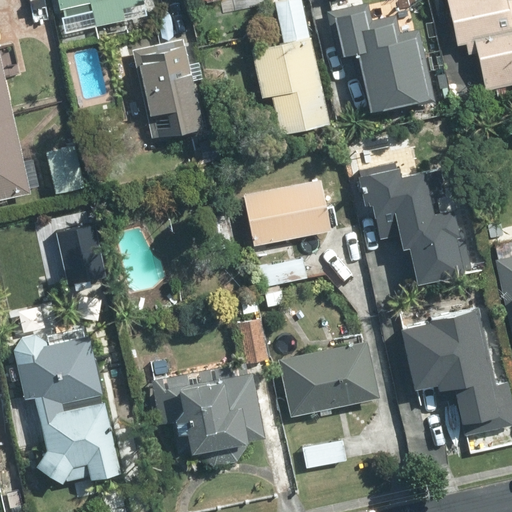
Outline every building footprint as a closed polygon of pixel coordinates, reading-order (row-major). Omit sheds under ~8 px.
[(137,0),(62,0),(66,13),(78,11),(81,26),(113,18),(116,31),(128,29),(125,17),(127,16),(124,3),(137,0)] [(328,106),(305,0),(278,0),(287,41),(258,47),(267,92),(275,91),(280,116),(328,106)] [(369,0),(368,0),(331,9),(339,50),(349,56),(355,54),(358,63),(367,61),(370,79),(430,66),(421,26),(401,31),(397,12),(373,17),(369,0)] [(511,80),(511,0),(450,0),(459,41),(471,39),(474,51),(480,50),(489,86),(511,80)] [(185,37),(137,47),(155,131),(205,120),(195,70),(192,71),(185,37)] [(0,115),(15,112),(0,42),(0,115)] [(0,195),(32,188),(15,112),(0,115),(0,195)] [(389,176),(375,194),(382,232),(408,228),(417,276),(471,265),(463,228),(458,229),(454,207),(440,210),(437,193),(446,191),(441,166),(389,176)] [(323,177),(247,191),(256,240),(333,224),(323,177)] [(96,209),(92,191),(83,193),(87,211),(96,209)] [(511,239),(496,243),(511,312),(511,239)] [(107,275),(101,247),(60,255),(66,283),(107,275)] [(305,257),(262,265),(268,303),(287,299),(284,281),(308,277),(305,257)] [(498,385),(481,306),(454,312),(457,326),(438,330),(440,339),(410,346),(417,380),(442,374),(446,394),(470,389),(478,425),(511,417),(511,394),(509,382),(498,385)] [(39,394),(52,449),(72,462),(76,478),(123,466),(100,368),(89,371),(87,365),(81,361),(65,365),(58,338),(50,340),(37,332),(24,335),(17,347),(29,396),(39,394)] [(369,338),(283,356),(295,411),(381,393),(369,338)] [(164,387),(176,450),(201,445),(202,450),(216,460),(240,455),(250,442),(249,436),(258,434),(268,432),(254,362),(213,370),(214,378),(164,387)] [(511,438),(511,428),(502,430),(504,440),(511,438)] [(344,438),(304,445),(307,465),(347,457),(344,438)]
